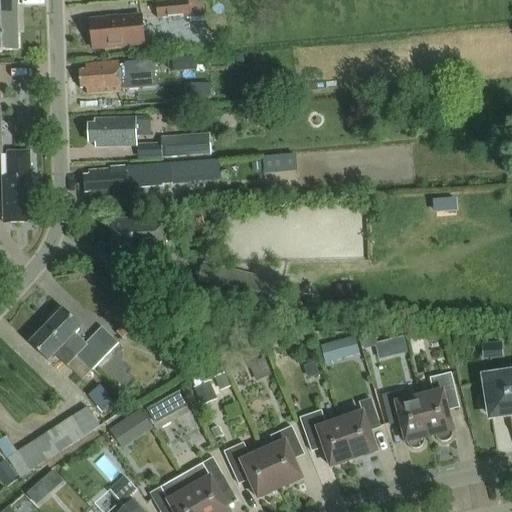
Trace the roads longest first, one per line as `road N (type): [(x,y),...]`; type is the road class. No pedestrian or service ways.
road 1 (residential): [(0,306),(53,247),(59,220),(52,0)]
road 2 (unclassified): [(346,511),(396,492),(511,470)]
